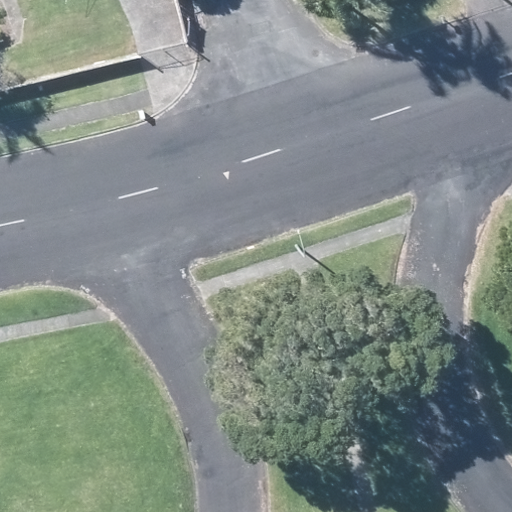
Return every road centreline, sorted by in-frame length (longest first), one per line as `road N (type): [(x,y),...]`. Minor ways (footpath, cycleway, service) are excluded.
road 1 (residential): [(506,74),(439,234),(425,335),(453,441),(510,511)]
road 2 (tertiary): [(506,74),(95,201)]
road 3 (residential): [(235,511),(226,425),(190,323),(155,263),(95,201)]
